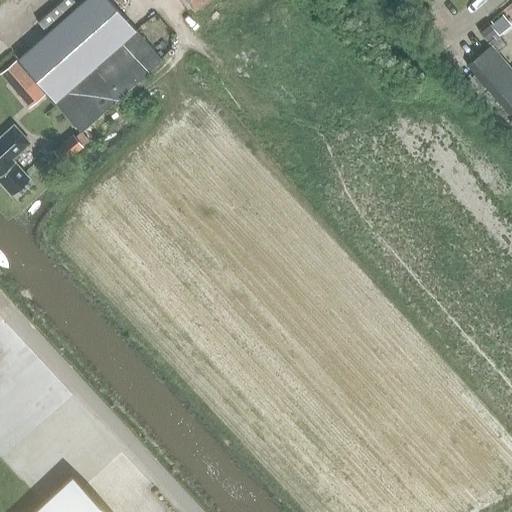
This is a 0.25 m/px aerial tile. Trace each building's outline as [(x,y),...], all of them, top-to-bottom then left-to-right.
[(80,131),(160,60),(107,0),(84,0),(16,60),(80,131)] [(186,0),(194,10),(206,0),(186,0)] [(501,14),(489,24),(494,31),(507,21),(502,15),(501,14)] [(478,33),(485,41),(496,33),(489,24),(478,33)] [(487,91),(511,70),(490,44),(465,65),(487,91)] [(15,60),(0,73),(0,74),(7,83),(23,69),(15,60)] [(511,70),(487,91),(507,115),(511,110),(511,70)] [(45,94),(34,81),(18,95),(29,108),(45,94)] [(0,182),(10,194),(28,178),(11,159),(19,151),(19,152),(20,151),(29,143),(12,124),(0,134),(0,182)] [(72,134),(51,151),(62,164),(83,146),(72,134)] [(105,511),(72,476),(32,511),(105,511)]
